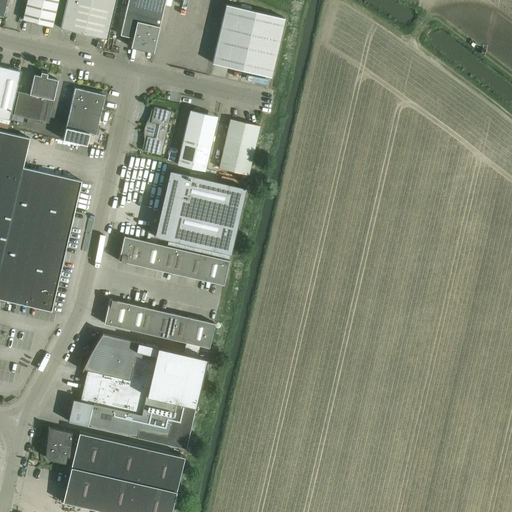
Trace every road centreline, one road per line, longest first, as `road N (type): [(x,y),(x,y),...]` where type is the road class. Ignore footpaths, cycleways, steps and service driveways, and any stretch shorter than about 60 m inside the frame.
road 1 (unclassified): [(23,424),(81,307),(136,71)]
road 2 (track): [(511,117),(348,0)]
road 3 (unclassified): [(136,71),(272,102)]
road 4 (unclassified): [(0,40),(136,71)]
road 5 (track): [(416,0),(511,73)]
